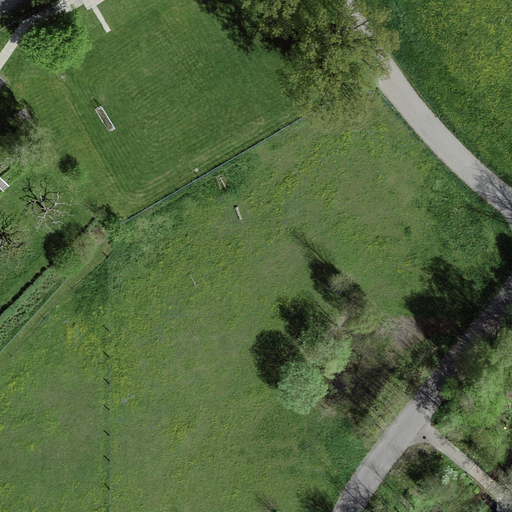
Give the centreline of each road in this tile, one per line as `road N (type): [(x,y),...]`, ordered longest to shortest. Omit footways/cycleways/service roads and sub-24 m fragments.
road 1 (residential): [(511,285),(343,511)]
road 2 (residential): [(334,0),(448,153),(511,215)]
